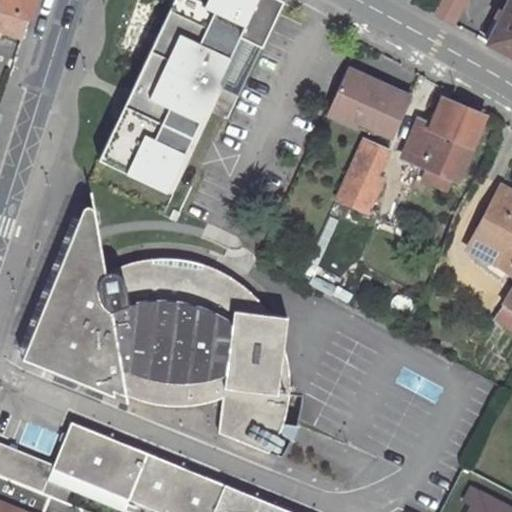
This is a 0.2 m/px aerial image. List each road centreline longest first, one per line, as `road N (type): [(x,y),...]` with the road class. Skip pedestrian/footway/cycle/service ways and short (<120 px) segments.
road 1 (tertiary): [(0,224),(70,0)]
road 2 (unknown): [(317,10),(241,171)]
road 3 (tertiary): [(355,0),(511,84)]
